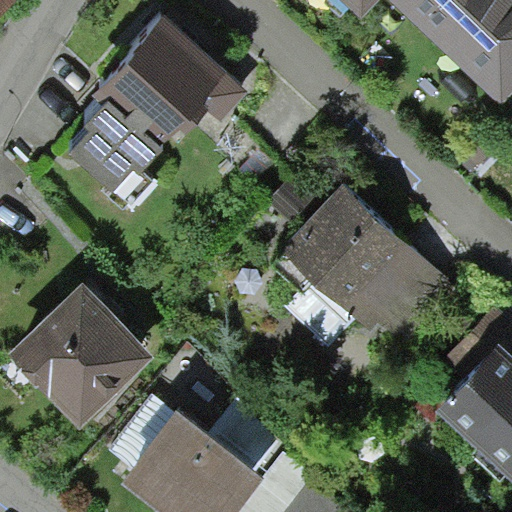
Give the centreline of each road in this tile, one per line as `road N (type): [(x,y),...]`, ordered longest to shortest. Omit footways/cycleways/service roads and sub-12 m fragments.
road 1 (residential): [(253,0),(511,250)]
road 2 (residential): [(69,0),(0,116)]
